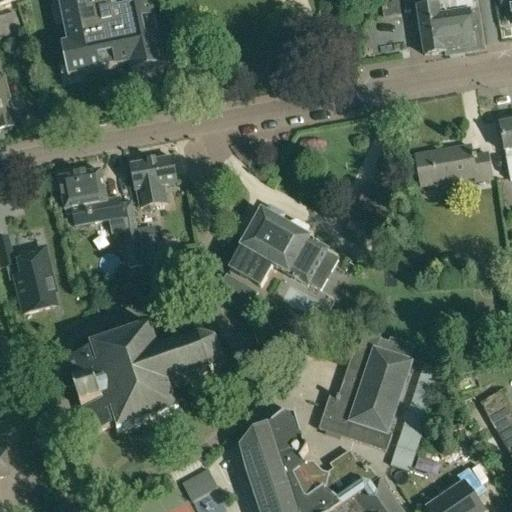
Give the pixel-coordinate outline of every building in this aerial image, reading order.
[(144,70),(145,72),(166,68),(152,4),(113,12),(110,0),(55,0),(71,0),(73,7),(60,10),(66,38),(67,44),(61,45),(66,66),(81,63),(83,76),(130,66),(132,75),(135,74),(132,61),(145,58),(147,70),(144,70)] [(480,49),(471,0),(430,0),(432,7),(416,10),(424,58),(446,54),(446,56),(480,49)] [(394,24),(408,23),(407,8),(393,9),(394,24)] [(15,12),(0,16),(0,39),(22,33),(15,12)] [(0,130),(16,127),(0,60),(0,130)] [(511,121),(501,123),(511,180),(511,121)] [(492,181),(488,155),(473,158),(471,149),(416,157),(421,187),(475,179),(476,183),(492,181)] [(141,212),(147,211),(151,214),(153,210),(161,208),(161,206),(169,205),(165,186),(177,184),(172,158),(131,166),(135,192),(137,192),(141,212)] [(121,207),(120,199),(107,201),(101,171),(59,180),(66,211),(67,217),(73,216),(75,226),(108,220),(112,239),(125,237),(130,272),(131,272),(143,270),(144,270),(133,205),(121,207)] [(273,266),(307,285),(308,283),(320,290),(340,257),(328,249),(312,240),(309,229),(297,222),(287,226),(262,212),(254,225),(247,220),(240,234),(247,238),(231,266),(229,270),(260,288),(273,266)] [(0,270),(0,271),(16,267),(8,236),(0,238),(0,270)] [(160,250),(159,246),(158,237),(142,239),(146,272),(180,268),(178,251),(160,253),(160,252),(160,250)] [(55,308),(42,252),(17,257),(22,277),(14,278),(23,315),(55,308)] [(143,270),(131,272),(133,281),(144,279),(143,270)] [(218,291),(245,318),(258,293),(227,276),(218,291)] [(90,350),(66,358),(78,397),(90,434),(114,426),(116,433),(147,423),(180,413),(172,389),(174,388),(173,384),(182,381),(183,386),(187,384),(186,380),(196,377),(197,381),(201,380),(199,375),(209,372),(211,376),(214,374),(212,370),(217,361),(222,362),(223,358),(218,357),(214,343),(217,340),(215,337),(212,340),(202,338),(202,334),(198,334),(199,339),(189,342),(187,337),(183,339),(185,343),(175,346),(174,342),(170,343),(171,347),(162,350),(161,346),(159,347),(151,324),(114,336),(88,344),(90,350)] [(252,331),(256,346),(276,339),(275,337),(271,325),(254,330),(252,331)] [(387,433),(410,364),(374,352),(378,340),(359,334),(355,348),(349,364),(338,400),(329,397),(318,431),(386,453),(392,435),(387,433)] [(425,366),(391,468),(409,474),(443,372),(425,366)] [(511,410),(501,391),(481,403),(511,454),(511,410)] [(330,466),(334,472),(329,475),(322,475),(314,465),(305,468),(300,461),(307,451),(303,442),(295,417),(284,415),(269,427),(265,430),(249,442),(241,448),(247,473),(249,474),(256,501),(259,502),(261,511),(401,511),(380,481),(379,482),(370,470),(368,471),(366,468),(364,470),(361,466),(359,467),(349,453),(330,466)] [(483,511),(474,498),(484,491),(469,470),(458,477),(463,485),(427,510),(428,511),(483,511)] [(208,472),(183,485),(193,504),(218,491),(208,472)] [(166,501),(166,511),(187,511),(187,500),(166,501)]
